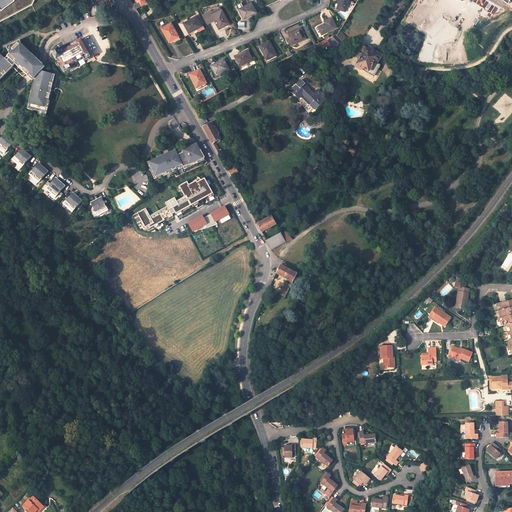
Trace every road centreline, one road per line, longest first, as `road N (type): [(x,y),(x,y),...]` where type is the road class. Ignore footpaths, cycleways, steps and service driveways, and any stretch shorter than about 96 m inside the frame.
road 1 (unclassified): [(187,107),(260,237),(263,276),(242,368),(279,511)]
road 2 (residential): [(129,8),(48,43),(10,96),(11,132),(88,193),(114,169),(138,161),(153,129),(187,107)]
